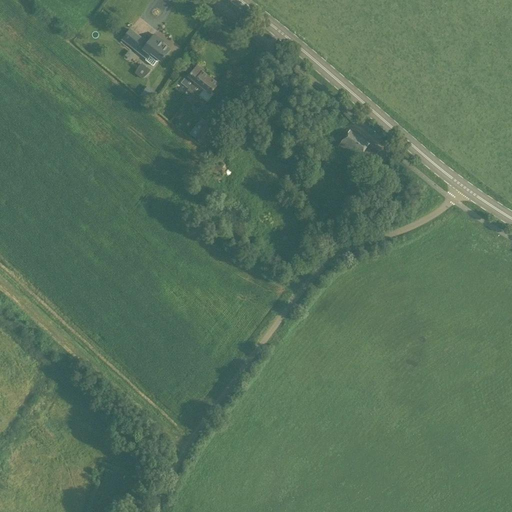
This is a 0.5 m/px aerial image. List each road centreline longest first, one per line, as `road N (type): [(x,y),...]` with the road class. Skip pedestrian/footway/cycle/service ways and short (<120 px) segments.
road 1 (unclassified): [(156,511),(196,430),(321,268),(356,244),(440,210),(461,186)]
road 2 (secondary): [(461,186),(234,0)]
road 3 (track): [(0,282),(184,451)]
